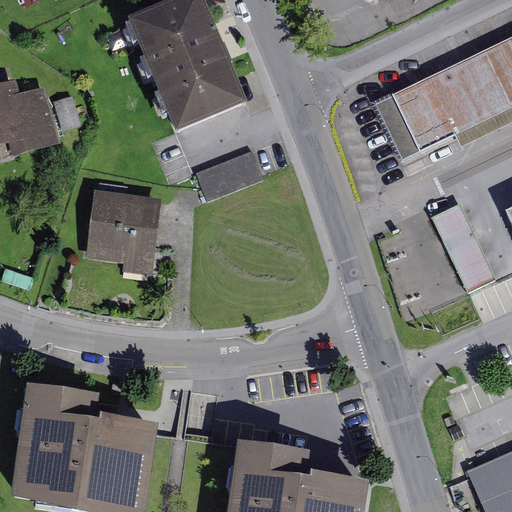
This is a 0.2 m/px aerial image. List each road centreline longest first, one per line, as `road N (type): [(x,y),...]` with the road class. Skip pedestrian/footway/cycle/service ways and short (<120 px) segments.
road 1 (residential): [(0,321),(151,359),(220,359),(375,324)]
road 2 (residential): [(375,324),(257,0)]
road 3 (residential): [(436,511),(375,324)]
